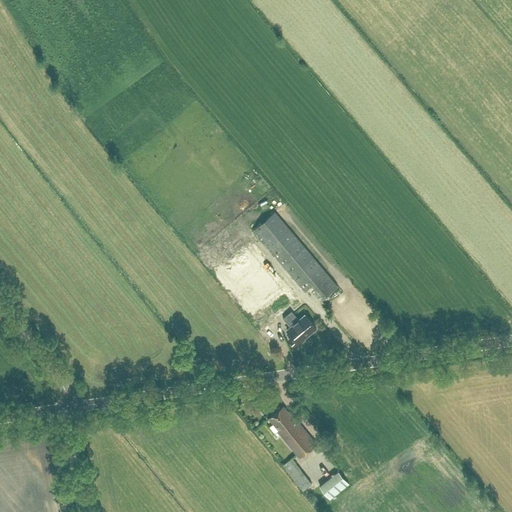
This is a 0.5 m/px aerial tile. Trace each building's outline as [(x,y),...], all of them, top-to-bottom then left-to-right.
[(322,296),(337,284),(275,211),(253,230),(304,290),(311,284),(322,296)] [(244,238),(233,248),(237,251),(247,242),(244,238)] [(254,271),(258,268),(275,291),(281,286),(286,292),(290,289),(267,259),(259,265),(257,261),(250,266),(254,271)] [(301,303),(293,291),(281,299),(282,301),(277,305),(284,315),(301,303)] [(282,317),(289,326),(286,329),(291,335),(288,338),(295,346),(305,338),(304,337),(316,326),(305,313),(298,319),(291,310),(282,317)] [(293,417),(283,405),(269,417),(278,429),(277,430),(299,456),(316,443),(294,416),(293,417)] [(301,469),(291,456),(283,464),(292,475),(301,469)] [(331,496),(350,481),(340,468),(321,484),(331,496)]
